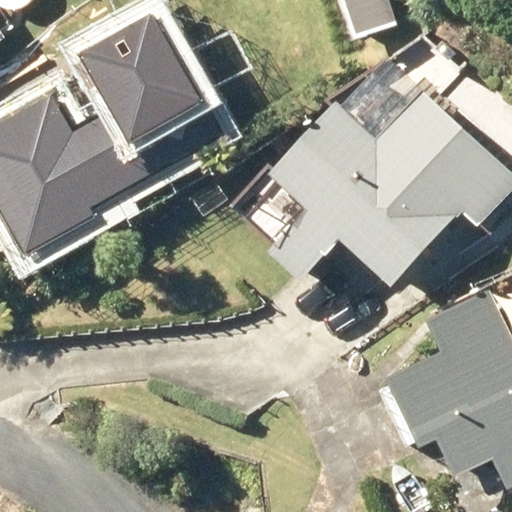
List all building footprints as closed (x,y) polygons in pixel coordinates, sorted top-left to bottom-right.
[(219,0),(173,0),(190,36),(228,19),(219,0)] [(388,0),(342,0),(354,38),(396,25),(388,0)] [(152,19),(46,51),(58,90),(0,107),(0,189),(9,218),(195,163),(152,19)] [(325,106),(258,182),(383,293),(387,289),(396,296),(439,248),(430,240),(450,217),(325,106)] [(511,356),(481,292),(416,323),(432,357),(375,385),(407,452),(425,443),(444,482),(483,463),(498,493),(511,486),(511,356)]
